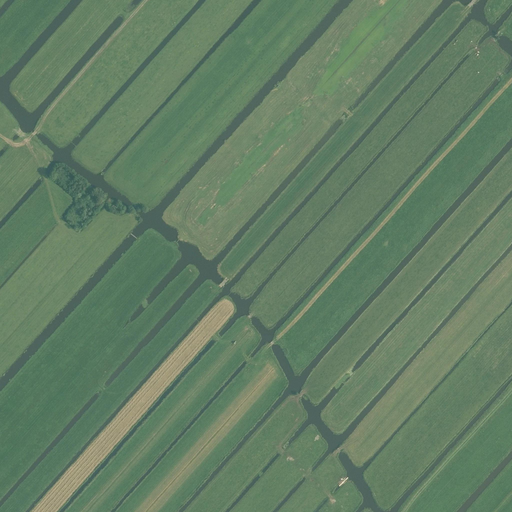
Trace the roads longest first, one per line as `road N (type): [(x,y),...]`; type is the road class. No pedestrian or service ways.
road 1 (track): [(342,359),(297,400),(274,437),(327,490),(334,511)]
road 2 (track): [(27,140),(145,0)]
road 3 (track): [(511,392),(405,511)]
